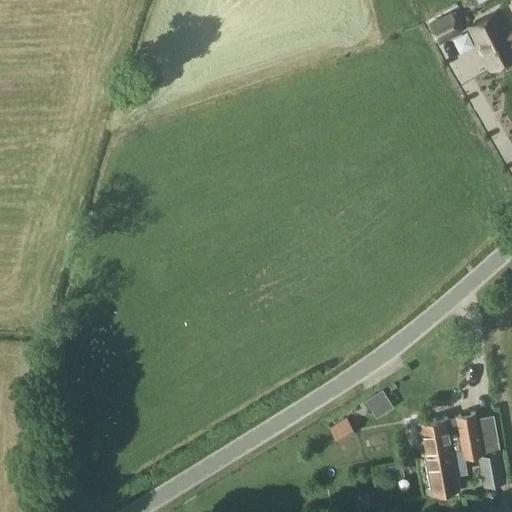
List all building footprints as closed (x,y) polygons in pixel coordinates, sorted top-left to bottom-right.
[(511,30),(507,33),(497,12),(470,26),(491,69),(511,58),(511,30)] [(430,24),(439,42),(461,31),(452,13),(430,24)] [(462,46),(449,54),(458,67),(471,59),(462,46)] [(362,412),(372,430),(390,421),(379,402),(362,412)] [(460,442),(480,438),(475,410),(455,415),(455,416),(446,418),(446,417),(420,422),(426,455),(452,451),(453,455),(462,454),(460,442)] [(459,488),(453,458),(462,457),(477,454),(482,486),(506,481),(500,449),(483,453),(480,438),(460,442),(462,454),(453,455),(452,451),(426,455),(432,493),(459,488)] [(362,507),(377,504),(374,490),(360,493),(362,507)]
